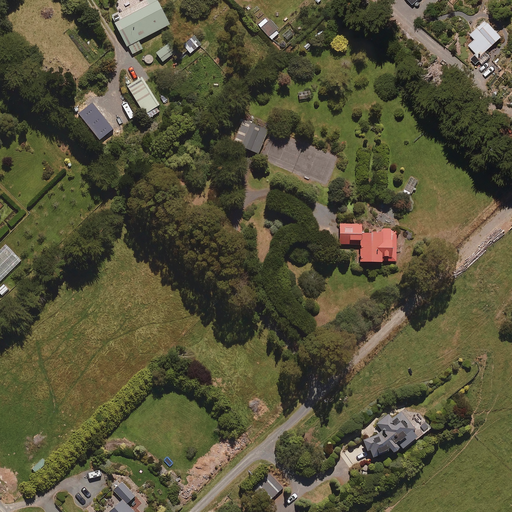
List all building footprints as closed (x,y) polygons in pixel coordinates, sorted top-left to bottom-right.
[(169,25),(155,0),(143,0),(111,18),(131,55),(142,49),(138,42),(169,25)] [(280,32),(267,18),(258,26),(271,40),(280,32)] [(501,37),(485,20),(470,34),(475,39),(469,45),(484,62),(490,57),(485,52),(501,37)] [(201,45),(194,36),(182,46),(189,54),(201,45)] [(172,50),(168,44),(156,54),(159,59),(172,50)] [(161,111),(137,72),(123,81),(147,120),(161,111)] [(267,131),(242,122),(233,145),(258,155),(267,131)] [(417,179),(410,176),(402,194),(410,197),(417,179)] [(361,225),(339,225),(339,245),(360,245),(359,264),(381,265),(381,262),(396,262),(396,230),(381,230),(381,235),(361,235),(361,225)] [(0,282),(22,260),(6,245),(0,251),(0,282)] [(430,432),(424,423),(413,430),(402,413),(391,420),(389,415),(377,423),(382,431),(363,444),(374,460),(388,450),(393,457),(430,432)] [(47,464),(43,460),(33,469),(36,473),(47,464)] [(284,488),(269,474),(255,487),(270,502),(284,488)] [(135,511),(129,505),(137,497),(122,482),(114,490),(124,500),(111,511),(135,511)]
